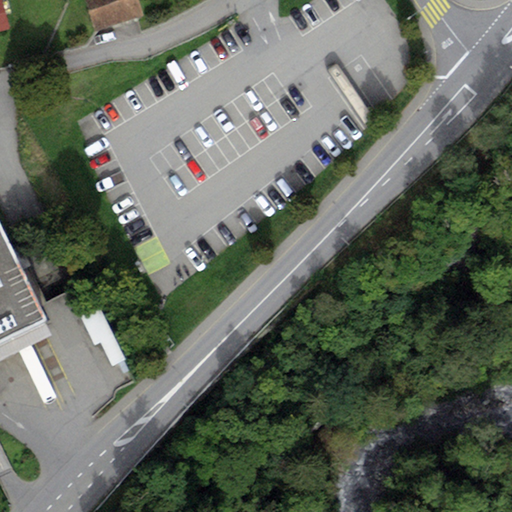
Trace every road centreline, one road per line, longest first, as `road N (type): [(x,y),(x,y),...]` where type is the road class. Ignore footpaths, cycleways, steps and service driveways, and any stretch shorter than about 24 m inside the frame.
road 1 (primary): [(53,511),(115,439),(484,69)]
road 2 (residential): [(235,0),(139,47),(0,82)]
